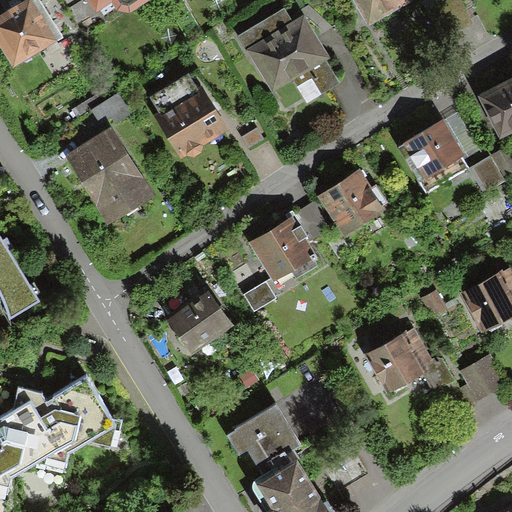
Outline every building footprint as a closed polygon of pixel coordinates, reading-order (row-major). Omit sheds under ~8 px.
[(51,29),(33,0),(24,0),(0,14),(0,37),(16,64),(58,40),(51,29)] [(79,0),(33,0),(51,29),(84,8),(79,0)] [(113,0),(79,0),(84,8),(89,15),(113,0)] [(413,8),(408,0),(354,0),(371,31),(413,8)] [(281,10),(239,36),(272,91),(308,70),(322,92),(337,82),(324,60),(329,57),(302,13),(288,22),(281,10)] [(227,133),(203,92),(198,95),(185,72),(151,92),(165,115),(157,120),(181,161),(227,133)] [(511,79),(476,97),(499,143),(511,136),(511,79)] [(112,125),(115,130),(135,119),(118,90),(90,107),(104,130),(112,125)] [(464,176),(438,124),(399,144),(424,195),(464,176)] [(105,213),(149,187),(115,130),(112,125),(104,130),(68,151),(105,213)] [(257,125),(241,134),(249,147),(265,138),(257,125)] [(479,170),(488,190),(510,180),(500,160),(479,170)] [(383,221),(353,176),(316,200),(346,245),(383,221)] [(312,265),(287,221),(242,247),(267,291),(312,265)] [(41,304),(0,239),(0,238),(0,315),(6,326),(41,304)] [(511,318),(495,279),(457,295),(477,339),(511,323),(511,318)] [(229,331),(205,294),(159,323),(182,361),(229,331)] [(397,336),(359,358),(384,402),(422,380),(397,336)] [(486,361),(460,375),(475,402),(501,388),(486,361)] [(0,498),(7,501),(16,472),(37,460),(65,467),(69,450),(93,437),(113,443),(119,422),(88,374),(55,395),(21,385),(14,408),(0,415),(0,498)] [(280,403),(229,434),(241,453),(251,450),(267,476),(295,458),(291,452),(304,443),(280,403)] [(334,511),(300,456),(295,458),(267,476),(257,482),(275,511),(272,511),(334,511)]
